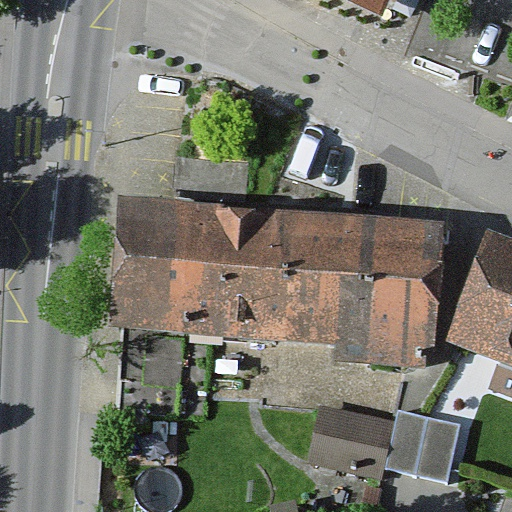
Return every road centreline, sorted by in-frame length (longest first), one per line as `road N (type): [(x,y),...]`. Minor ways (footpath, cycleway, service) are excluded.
road 1 (secondary): [(71,0),(54,135),(32,511)]
road 2 (residential): [(511,183),(304,78)]
